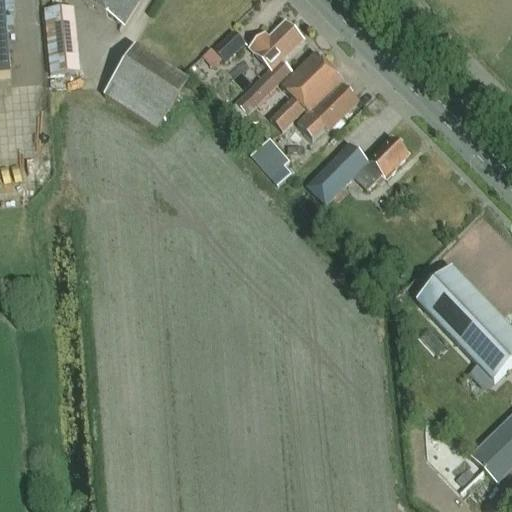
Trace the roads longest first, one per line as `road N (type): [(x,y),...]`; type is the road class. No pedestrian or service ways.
road 1 (tertiary): [(511,195),(318,0)]
road 2 (residential): [(402,0),(511,110)]
